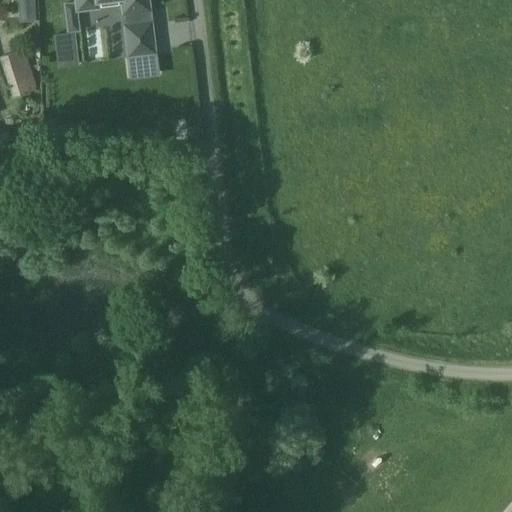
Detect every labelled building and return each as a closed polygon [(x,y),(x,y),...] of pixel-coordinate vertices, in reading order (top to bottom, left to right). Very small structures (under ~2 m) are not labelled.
[(18,0),(20,21),(37,21),(35,0),(18,0)] [(148,0),(75,0),(77,10),(98,7),(97,1),(107,0),(121,0),(123,13),(149,10),(148,0)] [(155,52),(151,22),(124,25),(128,56),(155,52)] [(56,33),(58,61),(79,60),(77,32),(56,33)] [(0,55),(0,59),(4,73),(12,97),(37,89),(24,49),(0,55)]
